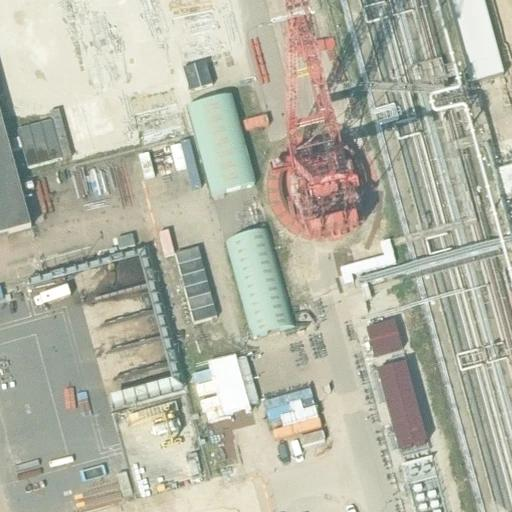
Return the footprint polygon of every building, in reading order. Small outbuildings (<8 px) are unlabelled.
[(0,238),(30,230),(9,153),(7,143),(0,118),(0,101),(4,101),(5,105),(111,75),(90,0),(38,0),(49,40),(0,54),(0,238)] [(212,198),(254,187),(231,98),(188,109),(212,198)] [(51,109),(18,117),(23,136),(56,128),(51,109)] [(500,159),(511,154),(511,138),(494,145),(500,159)] [(252,341),(294,329),(265,232),(224,244),(252,341)] [(406,364),(377,371),(399,450),(428,443),(406,364)] [(107,382),(110,397),(179,381),(176,366),(107,382)] [(192,469),(203,467),(196,418),(186,420),(192,469)]
